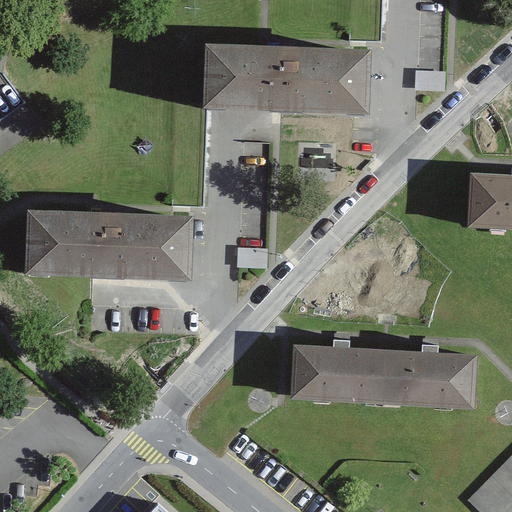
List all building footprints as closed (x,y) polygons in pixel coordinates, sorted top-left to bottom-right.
[(212,54),(210,109),(365,114),(367,60),(212,54)] [(511,178),(478,178),(476,229),(511,230),(511,178)] [(31,219),(30,275),(187,277),(187,221),(31,219)] [(298,348),(295,398),(471,409),(474,359),(298,348)] [(511,511),(511,453),(470,497),(484,511),(511,511)]
